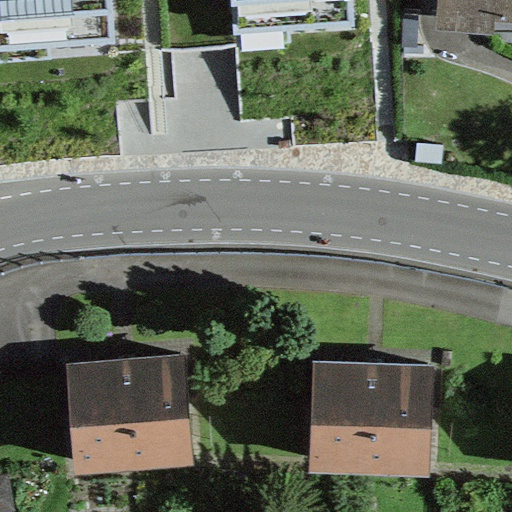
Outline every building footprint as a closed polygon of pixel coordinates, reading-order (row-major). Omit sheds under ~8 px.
[(113,0),(0,0),(0,11),(4,61),(117,51),(113,0)] [(354,0),(240,0),(244,41),(357,32),(354,0)] [(511,0),(440,0),(439,15),(495,20),(496,5),(511,6),(511,0)] [(185,352),(69,361),(77,459),(192,450),(185,352)] [(432,363),(316,359),(312,457),(429,461),(432,363)]
